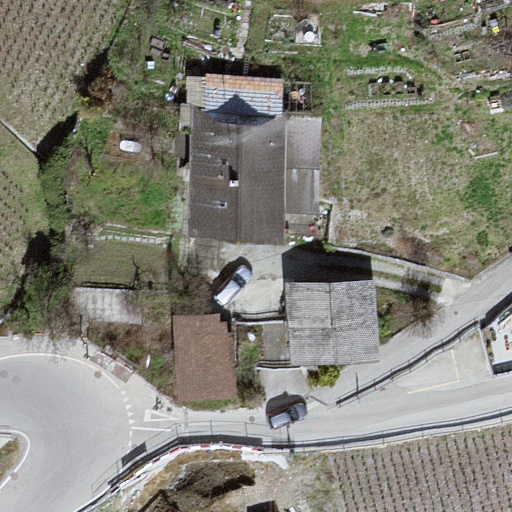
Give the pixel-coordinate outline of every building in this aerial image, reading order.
[(317,211),(321,116),(286,115),(285,110),(191,102),(179,221),(275,224),(276,209),(317,211)] [(374,348),(373,274),(283,278),(284,352),(374,348)] [(72,318),(140,322),(140,289),(74,286),(72,318)] [(217,308),(170,309),(171,386),(230,385),(231,326),(224,325),(224,317),(217,317),(217,308)] [(253,511),(251,446),(121,449),(122,511),(253,511)]
